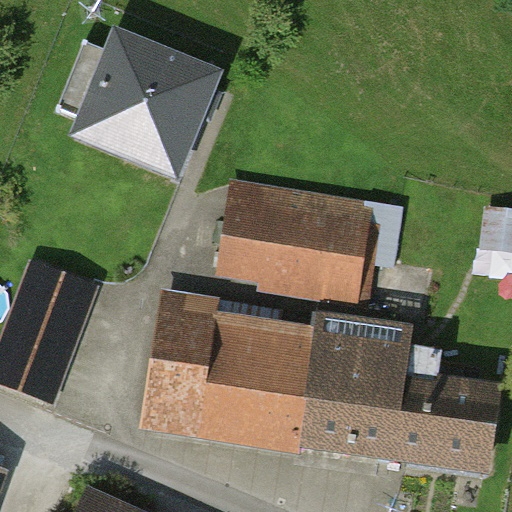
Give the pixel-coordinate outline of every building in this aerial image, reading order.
[(176,172),(216,75),(118,36),(79,134),(176,172)] [(241,188),(229,275),(354,293),(358,265),(392,269),(400,211),(241,188)] [(511,215),(489,213),(485,249),(511,252),(511,215)] [(0,383),(51,403),(94,291),(37,270),(0,365),(0,383)] [(214,327),(201,428),(381,456),(394,354),(365,349),(369,332),(316,321),(312,342),(214,327)] [(440,360),(394,354),(381,456),(485,471),(495,398),(436,389),(440,360)] [(117,511),(88,499),(82,511),(117,511)]
